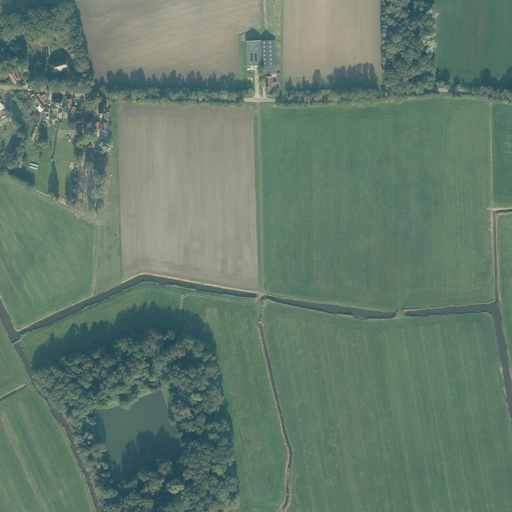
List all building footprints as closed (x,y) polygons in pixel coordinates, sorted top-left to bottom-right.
[(47,36),(51,46),(62,42),(65,50),(71,48),(65,30),(47,36)] [(26,35),(15,43),(20,51),(26,46),(31,53),(36,49),(26,35)] [(246,67),(262,66),(265,66),(276,66),(275,40),(246,41),(246,67)] [(6,72),(13,68),(10,63),(8,59),(5,61),(7,64),(3,67),(6,72)] [(73,76),(68,59),(49,64),(52,74),(56,73),(57,73),(58,73),(57,72),(65,70),(67,78),(73,76)] [(265,66),(265,75),(266,87),(272,87),(272,74),(276,74),(276,66),(265,66)] [(21,79),(18,74),(16,71),(8,75),(11,78),(14,84),(19,82),(18,81),(21,79)] [(46,103),(41,97),(39,94),(38,96),(36,93),(32,96),(40,106),(37,108),(40,113),(43,110),(42,110),(46,107),(45,105),(46,103)] [(62,108),(63,100),(52,99),(51,109),(57,110),(57,108),(62,108)] [(73,107),(71,107),(71,100),(66,100),(66,107),(65,107),(64,113),(68,113),(68,115),(70,115),(70,118),(74,118),(75,108),(72,108),(73,107)] [(109,119),(109,113),(106,113),(106,105),(99,105),(99,113),(105,114),(104,119),(109,119)] [(100,129),(100,123),(93,122),(93,128),(90,128),(90,131),(93,131),(93,129),(100,129)] [(21,168),(23,162),(17,160),(15,165),(21,168)]
